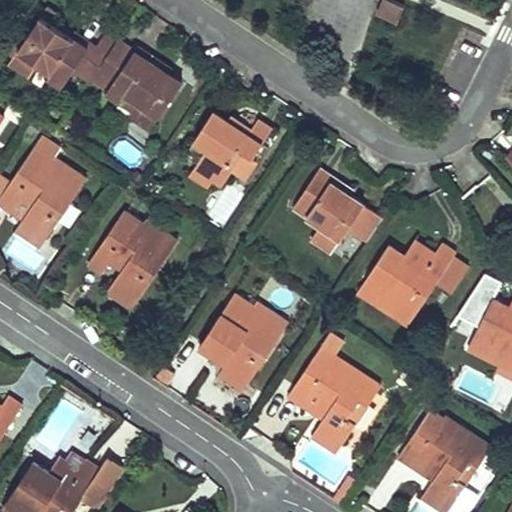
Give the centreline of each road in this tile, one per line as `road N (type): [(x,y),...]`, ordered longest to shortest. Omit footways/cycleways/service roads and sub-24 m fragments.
road 1 (residential): [(173,0),(409,149),(451,138),(511,36)]
road 2 (residential): [(0,302),(226,455),(262,508)]
